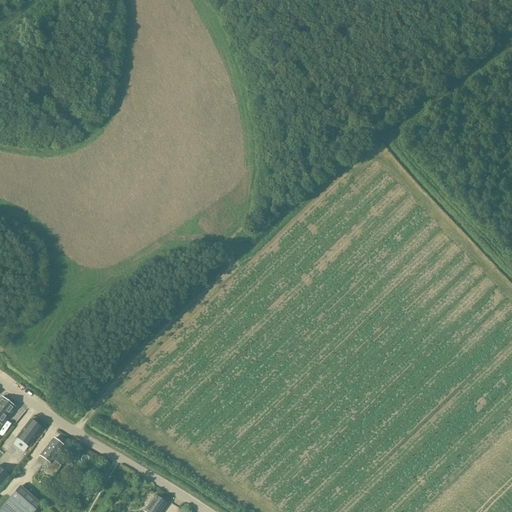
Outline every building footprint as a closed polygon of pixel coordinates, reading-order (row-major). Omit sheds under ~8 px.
[(0,428),(2,426),(2,425),(9,415),(15,408),(2,398),(0,400),(0,428)] [(28,447),(41,430),(30,422),(17,438),(28,447)] [(60,466),(53,461),(63,448),(53,439),(40,456),(47,461),(42,467),(54,475),(60,466)] [(20,486),(0,508),(0,511),(34,511),(41,505),(20,486)] [(155,497),(144,511),(160,511),(166,504),(155,497)]
